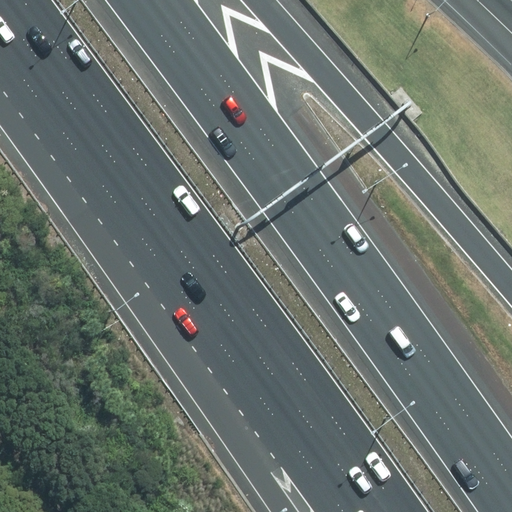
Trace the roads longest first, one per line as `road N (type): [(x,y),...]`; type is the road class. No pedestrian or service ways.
road 1 (motorway): [(136,0),(506,511)]
road 2 (motorway): [(259,0),(511,288)]
road 3 (motorway): [(399,511),(181,211)]
road 4 (motorway): [(285,511),(263,479),(181,211)]
road 5 (motorway): [(181,211),(9,0)]
